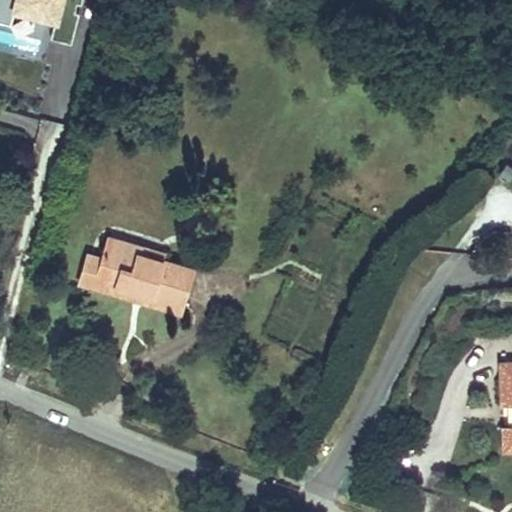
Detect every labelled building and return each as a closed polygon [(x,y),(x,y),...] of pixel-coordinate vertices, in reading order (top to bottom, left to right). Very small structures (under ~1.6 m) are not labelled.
[(0,0),(0,15),(59,24),(62,0),(0,0)] [(54,122),(46,152),(61,156),(69,126),(54,122)] [(146,292),(144,299),(180,310),(193,266),(138,250),(140,244),(108,235),(101,256),(96,275),(116,280),(113,290),(133,296),(135,289),(146,292)] [(163,251),(140,244),(138,250),(161,257),(163,251)] [(79,280),(113,290),(116,280),(96,275),(101,256),(87,252),(79,280)] [(133,296),(144,299),(146,292),(135,289),(133,296)] [(511,360),(501,360),(502,401),(511,400),(511,424),(511,425),(511,435),(511,436),(511,360)] [(511,436),(511,435),(511,425),(503,424),(503,447),(511,446),(511,436)]
